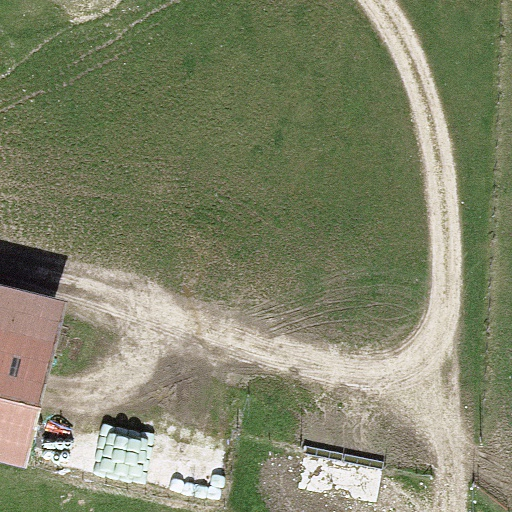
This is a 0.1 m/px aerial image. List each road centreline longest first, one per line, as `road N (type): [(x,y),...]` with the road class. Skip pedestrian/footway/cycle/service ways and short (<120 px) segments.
road 1 (track): [(375,0),(417,79),(441,178),(447,251),(437,410),(456,511)]
road 2 (track): [(0,263),(125,295),(253,362),(436,383)]
